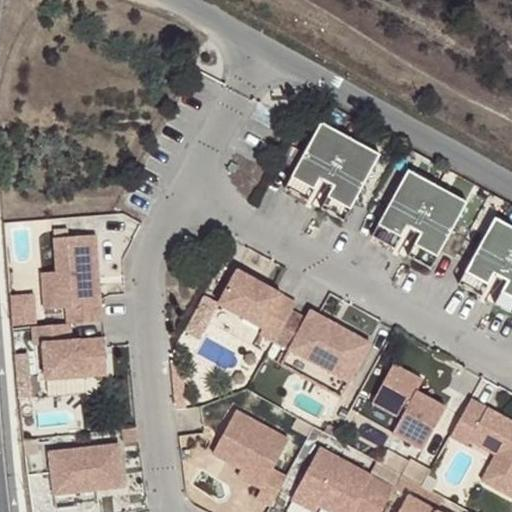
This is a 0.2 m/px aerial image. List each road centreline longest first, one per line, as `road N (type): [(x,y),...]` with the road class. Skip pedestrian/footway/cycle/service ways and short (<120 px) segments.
road 1 (residential): [(511,365),(185,187)]
road 2 (residential): [(185,187),(142,259),(168,511)]
road 3 (unclassified): [(263,47),(511,190)]
road 4 (residential): [(263,47),(185,187)]
